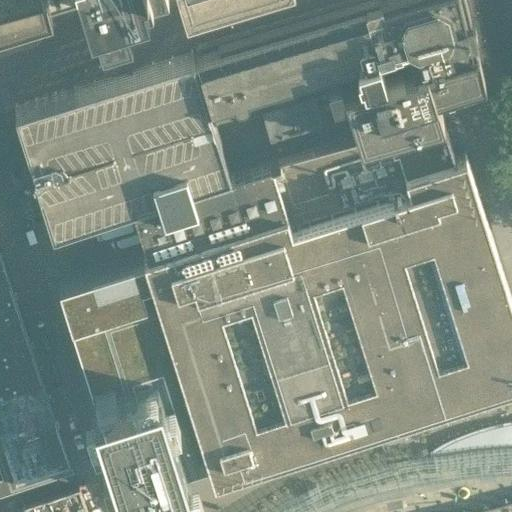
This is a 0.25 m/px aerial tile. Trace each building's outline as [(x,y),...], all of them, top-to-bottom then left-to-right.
[(0,0),(0,23),(47,10),(80,0),(0,0)] [(492,68),(476,0),(333,0),(205,39),(197,41),(197,43),(196,43),(197,48),(192,49),(208,98),(221,94),(245,87),(252,111),(254,110),(255,112),(260,111),(260,109),(263,108),(269,132),(320,117),(327,143),(442,111),(440,105),(436,106),(435,103),(438,101),(433,86),(492,68)] [(221,139),(208,98),(192,49),(180,53),(161,59),(155,61),(153,61),(142,65),(121,71),(13,105),(29,155),(30,155),(52,224),(131,198),(139,198),(192,181),(230,171),(221,139)] [(298,198),(455,152),(442,111),(327,143),(294,152),(298,198)] [(301,149),(297,134),(272,141),(277,156),(301,149)] [(511,289),(505,267),(474,169),(466,167),(458,167),(455,152),(298,198),(294,152),(230,171),(192,181),(139,198),(143,210),(137,212),(150,253),(156,251),(157,254),(221,459),(225,475),(307,448),(450,400),(448,395),(493,381),(494,386),(511,379),(511,289)] [(511,175),(495,176),(509,197),(511,194),(511,175)] [(0,249),(0,283),(10,280),(0,249)] [(221,459),(157,254),(153,255),(153,254),(125,263),(113,267),(91,274),(67,281),(101,390),(98,391),(116,450),(133,503),(200,482),(195,467),(221,459)] [(10,280),(0,283),(0,320),(21,314),(20,311),(10,280)] [(21,314),(0,320),(0,357),(33,347),(21,314)] [(33,347),(0,357),(0,395),(44,381),(33,347)] [(44,381),(0,395),(0,432),(55,414),(44,381)] [(511,382),(489,396),(508,461),(511,461),(511,382)] [(508,461),(489,396),(457,405),(474,464),(480,463),(480,465),(484,465),(484,463),(502,462),(502,464),(506,464),(506,461),(508,461)] [(474,464),(457,405),(437,411),(453,466),(459,465),(459,468),(462,467),(462,465),(474,464)] [(453,466),(437,411),(393,424),(407,474),(415,472),(416,474),(419,474),(419,471),(437,468),(437,471),(441,470),(440,468),(453,466)] [(55,414),(0,432),(0,439),(14,482),(44,473),(71,464),(55,414)] [(511,423),(511,424),(511,422),(510,422),(510,423),(494,427),(478,432),(462,437),(447,443),(432,451),(434,464),(435,467),(458,463),(480,461),(502,460),(511,459),(511,423)] [(407,474),(393,424),(367,432),(381,479),(394,476),(394,479),(398,478),(397,476),(407,474)] [(381,479),(367,432),(332,442),(346,489),(351,487),(352,490),(356,488),(355,486),(373,481),(373,484),(377,483),(376,481),(381,479)] [(346,489),(332,442),(307,448),(324,498),(331,495),(332,497),(335,496),(332,488),(340,486),(342,491),(346,489)] [(324,498),(307,448),(225,475),(221,459),(195,467),(200,482),(133,503),(134,511),(294,511),(295,511),(311,504),(312,506),(315,504),(314,502),(324,498)] [(133,511),(132,507),(123,509),(44,473),(50,511),(133,511)]
